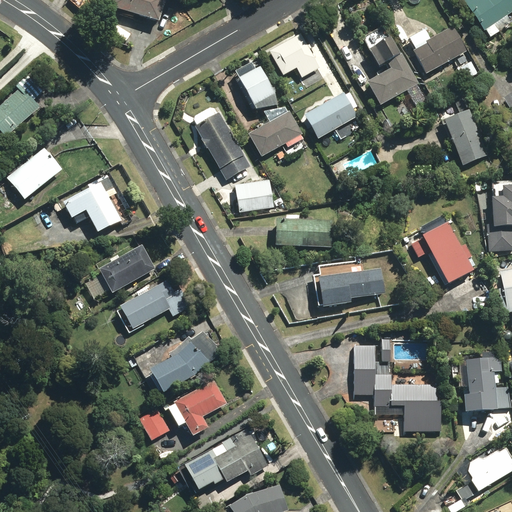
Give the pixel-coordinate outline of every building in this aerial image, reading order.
[(153,0),(110,0),(106,11),(153,30),(164,4),(153,0)] [(511,11),(511,0),(459,0),(456,2),(478,34),(481,32),(486,40),(496,34),(495,33),(508,24),(503,18),(511,11)] [(406,56),(419,78),(462,54),(447,30),(420,45),(421,47),(406,56)] [(291,71),(297,81),(316,70),(296,36),(263,54),(277,79),(291,71)] [(414,86),(386,38),(362,51),(372,70),(381,65),(385,72),(359,87),(373,109),(401,94),(413,112),(424,105),(413,87),(414,86)] [(479,74),(472,62),(459,68),(466,81),(479,74)] [(227,75),(246,110),(268,98),(253,70),(248,73),(245,65),(227,75)] [(20,91),(0,110),(0,129),(10,140),(42,109),(36,102),(50,89),(33,71),(16,86),(20,91)] [(511,92),(496,103),(511,126),(511,92)] [(449,99),(456,115),(467,110),(458,94),(449,99)] [(297,119),(311,143),(353,120),(338,95),(297,119)] [(242,137),(255,161),(281,146),(283,150),(298,142),(296,137),(297,136),(284,113),(242,137)] [(437,124),(458,169),(483,157),(462,113),(437,124)] [(202,151),(221,183),(247,167),(216,115),(190,131),(197,142),(196,143),(201,151),(202,151)] [(366,142),(368,147),(376,143),(373,139),(366,142)] [(9,181),(28,204),(65,171),(46,150),(9,181)] [(90,214),(102,235),(125,222),(114,202),(119,200),(116,196),(119,194),(109,175),(90,186),(93,191),(67,205),(76,221),(90,214)] [(270,210),(266,183),(229,189),(234,216),(270,210)] [(511,185),(490,189),(495,227),(484,228),(487,252),(511,248),(511,185)] [(269,249),(328,250),(328,224),(269,223),(269,249)] [(454,250),(442,226),(416,240),(440,289),(467,274),(462,264),(469,260),(461,246),(454,250)] [(44,241),(46,251),(53,249),(50,239),(44,241)] [(104,274),(117,296),(159,271),(145,249),(104,274)] [(79,260),(82,270),(88,269),(86,258),(79,260)] [(511,269),(495,272),(504,323),(511,321),(511,269)] [(320,311),(326,310),(345,307),(344,303),(381,296),(377,271),(316,281),(320,309),(320,311)] [(123,305),(135,328),(171,309),(175,316),(193,306),(184,288),(176,292),(168,280),(123,305)] [(320,309),(315,310),(317,321),(327,319),(326,310),(320,311),(320,309)] [(152,369),(167,392),(196,375),(211,361),(192,341),(180,353),(152,369)] [(400,418),(400,434),(437,434),(436,406),(433,406),(433,387),(388,387),(388,377),(386,378),(386,344),(378,344),(377,364),(370,363),(370,349),(350,349),(349,398),(370,398),(370,418),(400,418)] [(397,371),(433,370),(433,360),(396,361),(397,371)] [(457,400),(458,417),(499,416),(498,394),(490,394),(489,376),(497,376),(497,360),(462,362),(462,369),(455,369),(455,391),(463,391),(463,400),(457,400)] [(210,427),(204,417),(228,403),(215,381),(177,402),(177,403),(170,407),(181,426),(188,423),(195,436),(210,427)] [(152,442),(163,461),(184,449),(171,426),(168,427),(158,409),(140,419),(153,442),(152,442)] [(188,464),(202,489),(215,482),(217,484),(227,478),(229,482),(249,470),(252,475),(270,465),(249,428),(233,437),(238,445),(219,456),(215,449),(188,464)] [(451,494),(458,505),(511,472),(511,471),(501,451),(494,455),(492,455),(479,463),(474,461),(466,466),(464,473),(454,478),(460,489),(451,494)] [(172,480),(176,486),(182,481),(178,475),(172,480)] [(285,511),(290,510),(282,485),(249,494),(232,506),(236,511),(285,511)]
